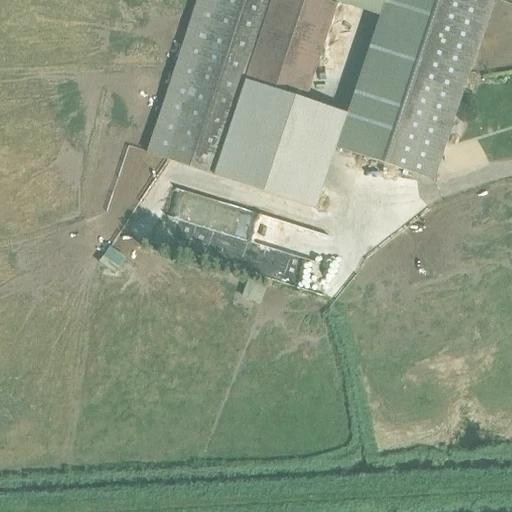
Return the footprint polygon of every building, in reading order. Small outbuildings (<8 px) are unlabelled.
[(247,80),(272,0),(198,0),(155,132),(148,154),(215,176),(247,80)] [(325,0),(272,0),(247,80),(308,100),(340,5),(325,0)] [(382,16),(386,0),(333,0),(341,2),(382,16)] [(386,0),(382,16),(381,19),(350,114),(338,148),(436,181),(496,0),(386,0)] [(247,80),(215,176),(318,210),(338,148),(350,114),(308,100),(247,80)] [(249,281),(243,298),(262,304),(268,287),(249,281)]
